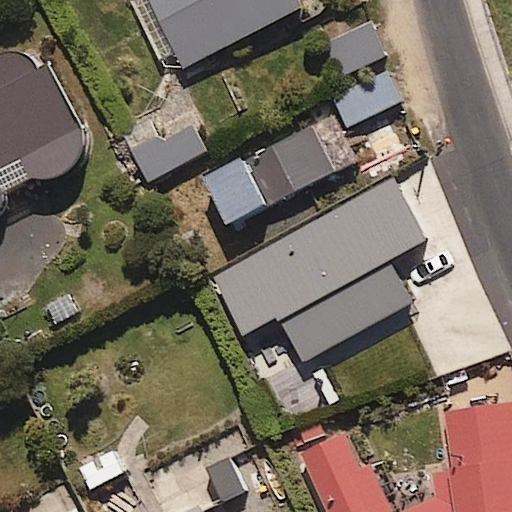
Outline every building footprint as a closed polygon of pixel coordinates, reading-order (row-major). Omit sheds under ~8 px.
[(136,0),(167,58),(181,50),(189,64),(310,0),(136,0)] [(334,78),(387,53),(366,9),(313,33),(334,78)] [(46,171),(51,172),(56,172),(62,171),(67,169),(72,167),(76,164),(80,161),(84,157),(87,152),(90,148),(92,143),(93,137),(93,132),(93,127),(56,60),(49,64),(47,59),(44,55),(41,51),(37,48),(32,46),(27,45),(23,44),(18,44),(13,45),(8,47),(4,50),(0,53),(0,209),(2,209),(5,207),(7,205),(10,202),(11,199),(12,196),(13,193),(13,189),(12,186),(40,170),(46,171)] [(350,124),(406,98),(392,68),(336,93),(350,124)] [(153,177),(212,148),(197,116),(138,145),(153,177)] [(236,218),(338,169),(316,123),(214,171),(236,218)] [(396,255),(433,235),(401,175),(218,274),(249,332),(285,312),(310,357),(419,297),(396,255)] [(511,511),(511,398),(452,403),(457,464),(437,473),(445,489),(402,509),(378,459),(367,465),(349,427),(307,447),(337,511),(511,511)] [(95,488),(127,469),(112,443),(79,462),(95,488)] [(179,511),(219,511),(213,496),(179,511)]
